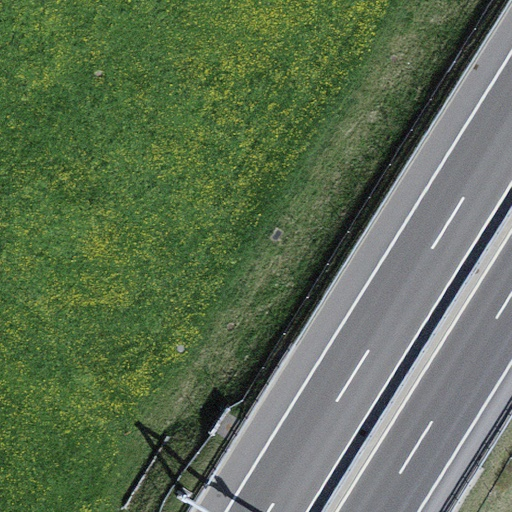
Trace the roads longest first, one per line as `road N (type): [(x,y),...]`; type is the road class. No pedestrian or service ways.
road 1 (motorway): [(511,122),(268,511)]
road 2 (motorway): [(378,511),(511,293)]
